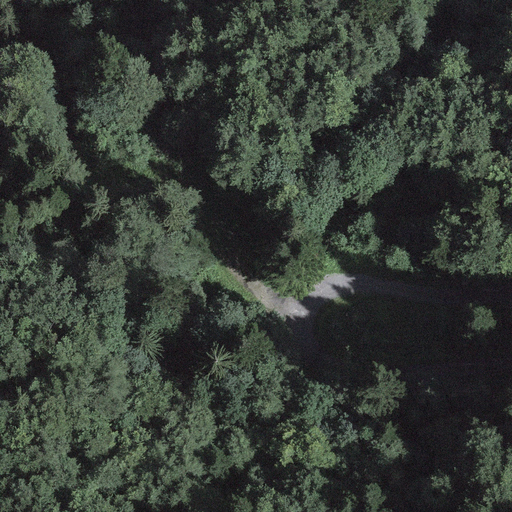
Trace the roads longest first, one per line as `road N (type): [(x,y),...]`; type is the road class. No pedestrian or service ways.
road 1 (track): [(511,292),(407,296),(340,287),(301,303),(292,329),(310,358),(330,367),(511,366)]
road 2 (track): [(121,132),(240,271),(293,316)]
